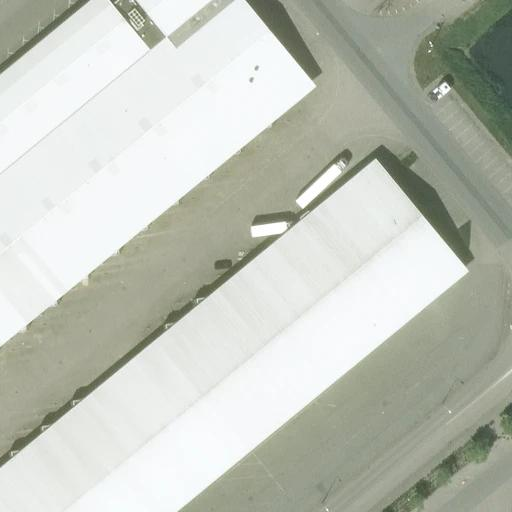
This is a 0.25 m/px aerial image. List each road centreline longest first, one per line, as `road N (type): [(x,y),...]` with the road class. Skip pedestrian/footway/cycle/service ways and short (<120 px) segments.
road 1 (unclassified): [(0,405),(386,88)]
road 2 (unclassified): [(339,511),(511,369)]
road 3 (unclassified): [(386,88),(511,240)]
